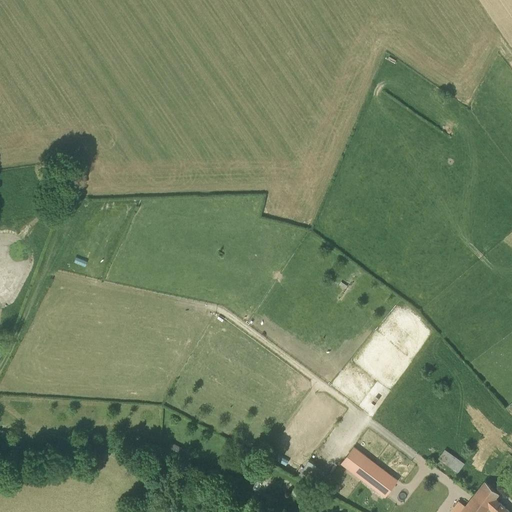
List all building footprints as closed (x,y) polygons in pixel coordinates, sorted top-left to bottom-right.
[(182,447),(171,442),(167,450),(177,456),(182,447)] [(354,445),(341,462),(385,497),(398,480),(354,445)] [(465,463),(445,449),(438,459),(458,473),(465,463)] [(486,480),(475,495),(475,496),(488,506),(489,506),(495,511),(510,511),(495,498),(500,493),(486,480)] [(277,497),(264,491),(261,498),(273,504),(277,497)] [(475,496),(475,495),(461,511),(484,511),(489,506),(488,506),(475,496)]
